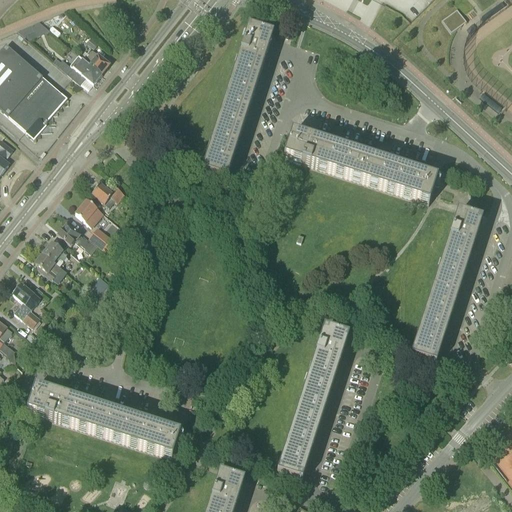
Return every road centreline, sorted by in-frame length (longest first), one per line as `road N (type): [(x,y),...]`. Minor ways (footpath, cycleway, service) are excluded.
road 1 (residential): [(331,511),(376,372),(371,350),(355,345),(306,500)]
road 2 (residential): [(499,192),(451,350),(452,366),(465,371)]
road 3 (residential): [(444,144),(434,173),(280,125)]
road 4 (residential): [(231,222),(164,189),(134,298)]
road 5 (residential): [(113,376),(181,397),(185,413),(172,431),(105,408)]
road 6 (unclassified): [(396,511),(511,379)]
road 7 (residential): [(257,193),(239,184),(236,168),(271,66),(285,52)]
road 8 (secondary): [(111,120),(213,0)]
road 9 (tertiary): [(309,17),(364,45),(437,106)]
road 10 (secondary): [(187,0),(100,110)]
road 11 (residential): [(465,371),(511,244)]
road 12 (residential): [(412,134),(290,95)]
